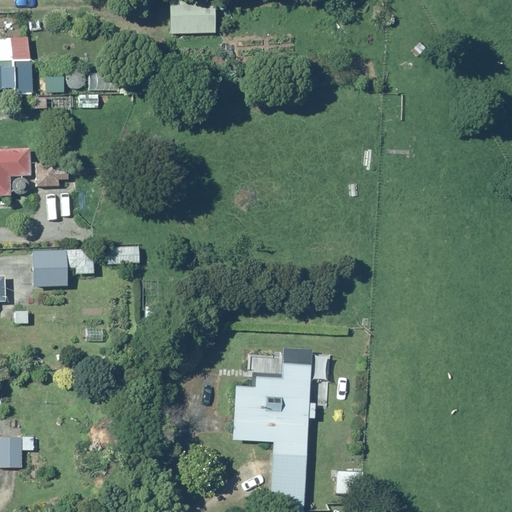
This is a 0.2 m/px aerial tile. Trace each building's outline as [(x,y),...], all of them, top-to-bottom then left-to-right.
[(168,4),(169,36),(215,34),(214,2),(168,4)] [(12,93),(31,93),(28,36),(0,36),(0,86),(12,87),(12,93)] [(84,78),(84,77),(84,76),(84,75),(84,74),(83,74),(83,73),(83,72),(82,72),(82,71),(81,70),(80,69),(79,69),(79,68),(78,68),(77,68),(77,67),(76,67),(75,67),(74,67),(73,67),(72,67),(71,67),(70,67),(70,68),(69,68),(68,68),(68,69),(67,69),(67,70),(66,70),(66,71),(65,71),(65,72),(64,72),(64,73),(64,74),(63,74),(63,75),(63,76),(63,77),(63,78),(63,79),(63,80),(63,81),(64,81),(64,82),(64,83),(65,83),(65,84),(66,85),(67,86),(68,86),(68,87),(69,87),(70,87),(70,88),(71,88),(72,88),(73,88),(74,88),(75,88),(76,88),(77,88),(77,87),(78,87),(79,87),(79,86),(80,86),(81,85),(82,84),(82,83),(83,83),(83,82),(83,81),(84,81),(84,80),(84,79),(84,78)] [(62,91),(62,76),(43,75),(43,81),(34,81),(34,91),(62,91)] [(30,97),(30,107),(72,107),(71,95),(30,97)] [(29,174),(27,147),(0,147),(0,194),(8,194),(7,174),(29,174)] [(57,162),(33,163),(34,186),(57,185),(57,178),(66,178),(65,166),(57,166),(57,162)] [(28,185),(28,184),(28,183),(28,182),(28,181),(27,180),(27,179),(26,179),(26,178),(25,177),(24,177),(24,176),(23,176),(22,176),(22,175),(21,175),(20,175),(19,175),(18,175),(17,175),(17,176),(16,176),(15,176),(14,177),(13,177),(13,178),(12,178),(12,179),(11,180),(11,181),(11,182),(10,182),(10,183),(10,184),(10,185),(10,186),(10,187),(11,187),(11,188),(11,189),(12,189),(12,190),(13,191),(14,191),(14,192),(15,192),(15,193),(16,193),(17,193),(18,193),(19,193),(20,193),(21,193),(22,193),(23,193),(23,192),(24,192),(25,192),(25,191),(26,191),(26,190),(27,190),(27,189),(27,188),(28,188),(28,187),(28,186),(28,185)] [(106,247),(106,263),(138,263),(137,247),(106,247)] [(65,250),(65,272),(93,273),(92,249),(65,250)] [(29,250),(31,285),(66,285),(65,272),(65,250),(29,250)] [(27,322),(27,310),(14,311),(13,322),(27,322)] [(15,331),(0,322),(0,348),(4,351),(15,331)] [(271,440),(268,510),(302,511),(309,363),(281,362),(279,377),(255,375),(254,385),(234,385),(230,439),(271,440)] [(19,436),(0,435),(0,466),(19,466),(19,436)] [(32,436),(22,436),(22,449),(32,449),(32,436)]
